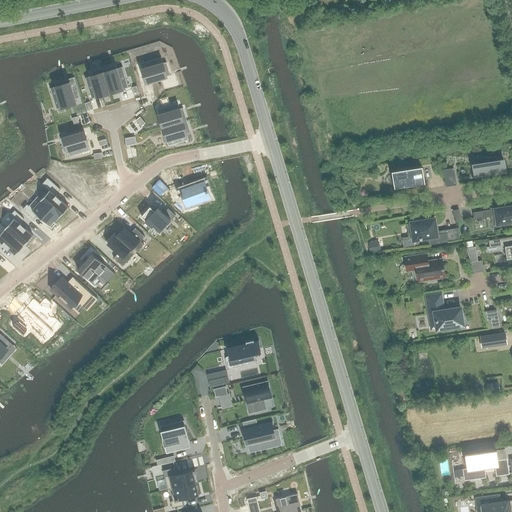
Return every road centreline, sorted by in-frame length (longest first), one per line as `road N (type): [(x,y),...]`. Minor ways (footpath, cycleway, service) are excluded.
road 1 (secondary): [(358,433),(270,139)]
road 2 (residential): [(0,293),(129,194)]
road 3 (residential): [(129,194),(168,161),(270,139)]
road 4 (secondary): [(270,139),(236,31),(208,0)]
road 5 (residential): [(221,487),(358,433)]
road 6 (residential): [(511,187),(383,208)]
